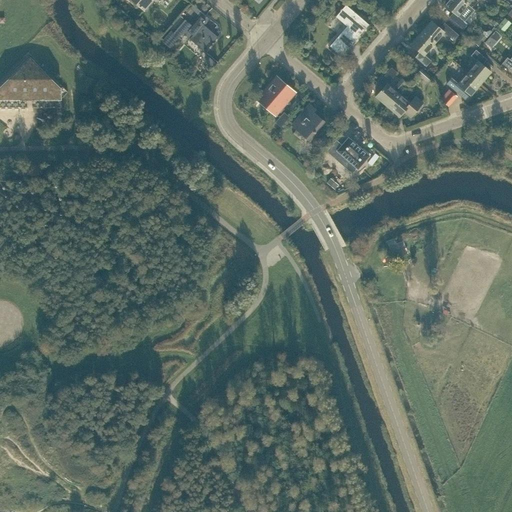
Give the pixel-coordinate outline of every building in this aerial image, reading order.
[(133,0),(144,10),(152,0),(133,0)] [(463,0),(448,0),(445,4),(453,12),(449,17),(463,29),(468,23),(459,15),(468,4),(463,0)] [(342,56),(369,24),(346,5),(343,8),(342,8),(340,10),(341,11),(336,16),(347,26),(330,46),(342,56)] [(218,36),(205,25),(210,19),(206,15),(196,6),(193,9),(202,17),(194,27),(185,19),(174,32),(179,37),(183,33),(205,52),(218,36)] [(445,23),(440,28),(431,21),(421,32),(423,34),(434,43),(444,32),(454,41),(459,35),(445,23)] [(434,43),(423,34),(421,32),(411,44),(420,51),(415,57),(426,66),(431,60),(425,55),(434,43)] [(492,38),(486,43),(489,47),(496,41),(492,38)] [(482,64),(487,59),(476,49),(471,55),(477,61),(468,72),(479,82),(481,83),(491,71),(482,64)] [(210,50),(207,54),(214,61),(218,57),(210,50)] [(0,88),(2,91),(23,91),(27,91),(27,93),(32,93),(32,91),(57,91),(61,88),(30,57),(0,87),(0,88)] [(511,60),(507,57),(502,63),(511,70),(511,60)] [(429,83),(433,78),(421,68),(417,72),(429,83)] [(388,83),(393,77),(387,72),(378,83),(383,87),(376,96),(388,106),(399,93),(388,83)] [(481,83),(479,82),(468,72),(458,83),(452,78),(447,83),(458,93),(462,87),(471,95),(481,83)] [(275,115),(279,110),(295,92),(277,76),(257,99),(275,115)] [(401,89),(407,81),(402,77),(395,85),(401,89)] [(90,81),(86,79),(81,91),(86,92),(90,81)] [(451,91),(442,101),(448,106),(457,96),(451,91)] [(416,96),(410,102),(399,93),(388,106),(399,116),(404,111),(410,116),(423,102),(416,96)] [(313,111),(315,109),(309,104),(292,125),(310,141),(317,133),(315,132),(324,121),(313,111)] [(281,127),(289,116),(284,112),(275,122),(281,127)] [(369,155),(348,137),(342,145),(336,140),(327,150),(333,156),(338,151),(343,156),(339,161),(352,173),(357,168),(358,168),(369,155)] [(386,239),(390,249),(404,242),(403,240),(395,243),(393,237),(386,239)] [(388,260),(408,251),(404,242),(390,249),(386,250),(388,255),(386,256),(388,260)]
